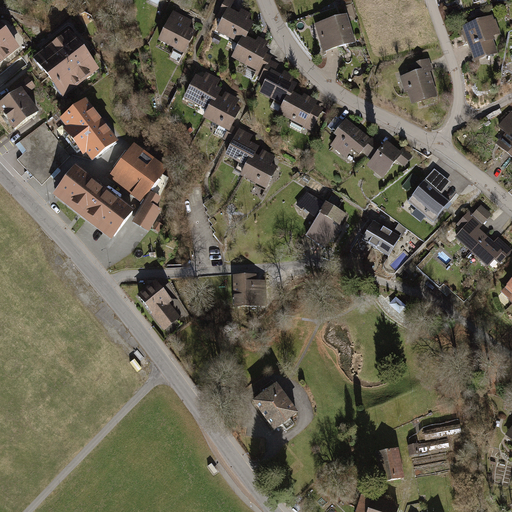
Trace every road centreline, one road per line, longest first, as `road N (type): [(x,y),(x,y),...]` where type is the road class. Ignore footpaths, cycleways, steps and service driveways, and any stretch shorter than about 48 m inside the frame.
road 1 (residential): [(103,289),(126,278),(330,267),(428,297),(511,358)]
road 2 (residential): [(103,289),(272,511)]
road 3 (residential): [(439,145),(309,71),(266,0)]
road 4 (track): [(29,511),(168,369)]
road 5 (residential): [(0,173),(103,289)]
road 6 (residential): [(430,0),(455,72),(455,118)]
